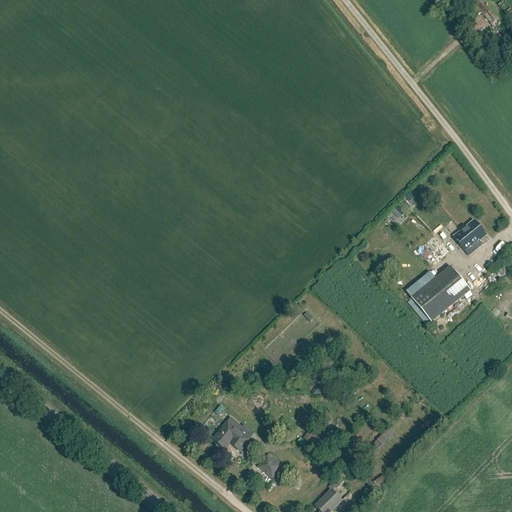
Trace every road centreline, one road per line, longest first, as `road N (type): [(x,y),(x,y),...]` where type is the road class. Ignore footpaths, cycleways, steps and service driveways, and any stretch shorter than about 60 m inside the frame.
road 1 (track): [(227,495),(0,311)]
road 2 (unclassified): [(511,215),(344,0)]
road 3 (unclassified): [(168,511),(0,370)]
